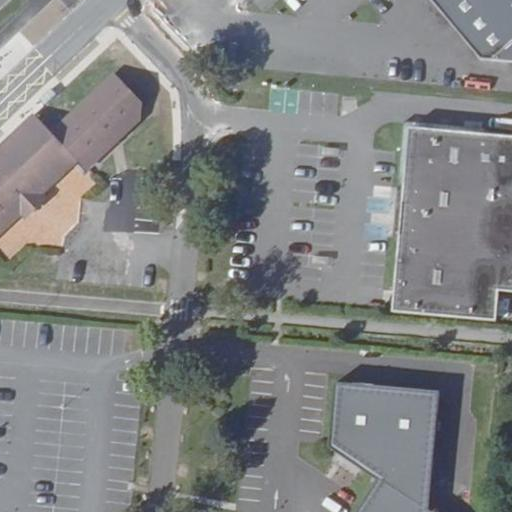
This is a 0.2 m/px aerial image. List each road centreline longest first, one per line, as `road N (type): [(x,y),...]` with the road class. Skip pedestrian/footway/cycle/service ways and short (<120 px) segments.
road 1 (residential): [(157,511),(191,95),(186,75),(120,0)]
road 2 (unclassified): [(0,101),(111,0)]
